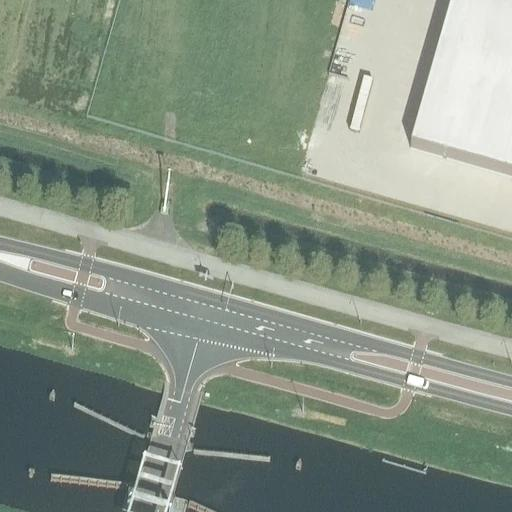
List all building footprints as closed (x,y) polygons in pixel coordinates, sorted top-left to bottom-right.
[(45,0),(23,0),(22,6),(49,14),(53,2),(45,0)] [(53,0),(53,2),(80,10),(82,0),(53,0)] [(511,12),(469,0),(452,0),(410,150),(511,179),(511,12)] [(53,2),(49,14),(76,21),(80,10),(53,2)] [(22,6),(19,18),(46,25),(49,14),(22,6)] [(49,14),(46,25),(73,33),(76,21),(49,14)] [(19,18),(16,29),(43,37),(46,25),(19,18)] [(46,25),(43,37),(70,45),(73,33),(46,25)] [(16,29),(12,41),(39,48),(43,37),(16,29)] [(43,37),(39,48),(67,56),(70,45),(43,37)] [(12,41),(9,52),(36,60),(39,48),(12,41)] [(39,48),(36,60),(63,68),(67,56),(39,48)] [(9,52),(6,64),(33,71),(36,60),(9,52)] [(36,60),(33,71),(60,79),(63,68),(36,60)] [(6,64),(2,76),(30,83),(33,71),(6,64)] [(33,71),(30,83),(57,91),(60,79),(33,71)]
